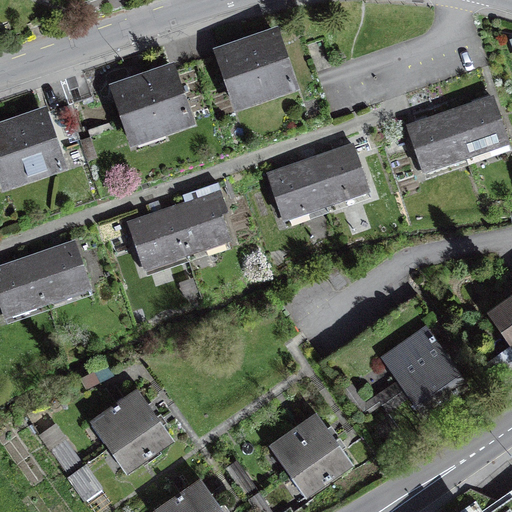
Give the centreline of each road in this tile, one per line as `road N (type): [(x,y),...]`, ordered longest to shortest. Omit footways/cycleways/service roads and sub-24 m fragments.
road 1 (residential): [(223,0),(0,75)]
road 2 (tertiary): [(511,427),(385,511)]
